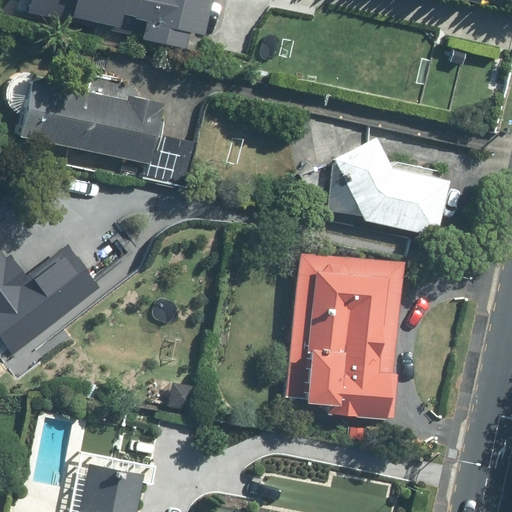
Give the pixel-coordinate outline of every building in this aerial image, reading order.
[(22,0),(20,8),(182,42),(187,17),(195,18),(199,0),(22,0)] [(427,104),(453,108),(465,48),(437,43),(438,37),(372,25),(374,19),(301,5),(296,57),(292,57),(290,80),(426,108),(427,104)] [(13,133),(146,162),(160,99),(123,91),(122,96),(25,76),(13,133)] [(328,145),(331,151),(328,150),(321,198),(357,203),(359,207),(433,223),(445,167),(386,155),(370,124),(328,145)] [(0,336),(8,347),(96,278),(65,239),(19,275),(0,250),(0,336)] [(389,417),(401,258),(293,249),(282,396),(323,399),(322,412),(389,417)] [(194,384),(149,380),(148,402),(193,405),(194,384)] [(133,511),(141,471),(85,461),(75,511),(133,511)]
